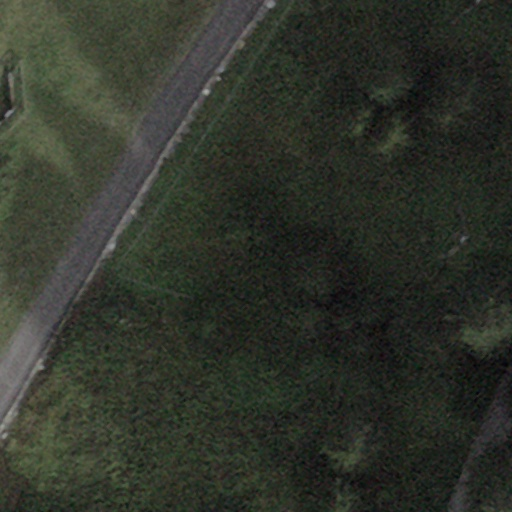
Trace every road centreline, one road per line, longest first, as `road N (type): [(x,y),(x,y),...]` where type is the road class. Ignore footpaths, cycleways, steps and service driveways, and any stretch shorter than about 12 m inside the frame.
road 1 (track): [(265,0),(0,420)]
road 2 (track): [(458,511),(511,353)]
